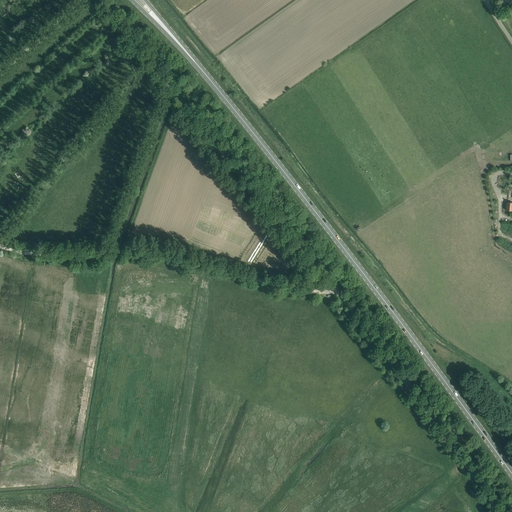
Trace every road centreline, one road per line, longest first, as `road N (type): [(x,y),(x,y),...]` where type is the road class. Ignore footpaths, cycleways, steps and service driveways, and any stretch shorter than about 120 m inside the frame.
road 1 (unclassified): [(500,511),(335,287),(98,0)]
road 2 (secondary): [(511,477),(396,309),(199,67)]
road 3 (track): [(0,246),(125,252),(313,291),(335,287)]
